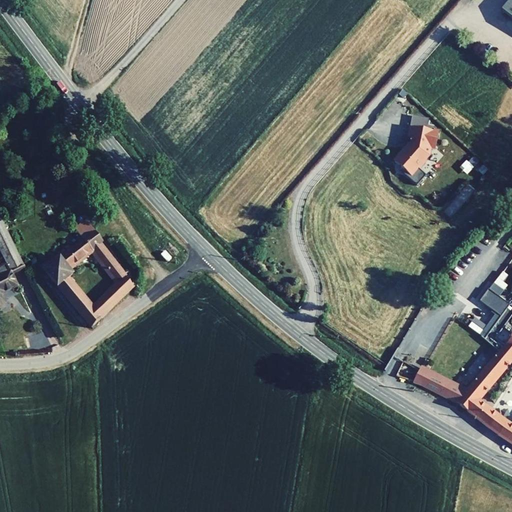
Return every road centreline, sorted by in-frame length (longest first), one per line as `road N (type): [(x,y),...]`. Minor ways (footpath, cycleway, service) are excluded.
road 1 (secondary): [(208,254),(321,352),(511,468)]
road 2 (secondary): [(0,0),(120,158),(208,254)]
road 3 (residential): [(0,364),(70,354),(208,254)]
road 4 (track): [(178,0),(82,108)]
